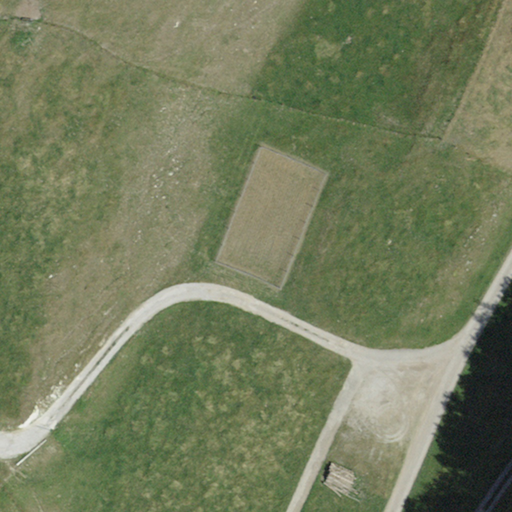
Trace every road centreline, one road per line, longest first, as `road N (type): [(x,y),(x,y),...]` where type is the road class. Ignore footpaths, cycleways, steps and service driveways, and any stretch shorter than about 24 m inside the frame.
road 1 (track): [(0,442),(42,426),(130,325),(180,293),(241,299),(364,356),(465,343)]
road 2 (track): [(511,268),(465,343),(394,511)]
road 3 (track): [(364,356),(293,511)]
